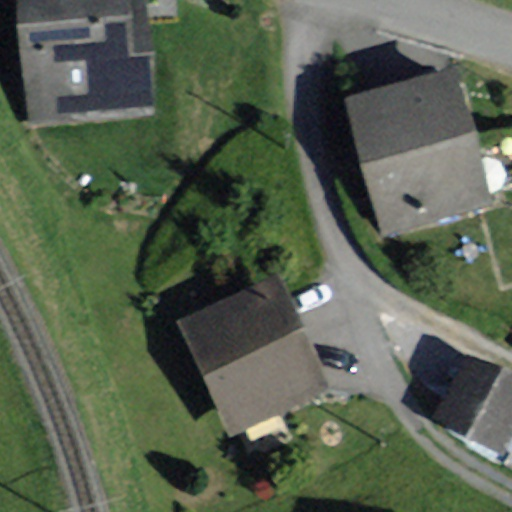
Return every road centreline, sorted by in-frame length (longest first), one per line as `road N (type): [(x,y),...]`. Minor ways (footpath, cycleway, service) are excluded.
road 1 (track): [(313,0),(302,115),(337,254),(365,288),(511,364)]
road 2 (track): [(365,288),(368,336),(405,414),(431,447),(511,499)]
road 3 (residential): [(511,42),(378,0)]
